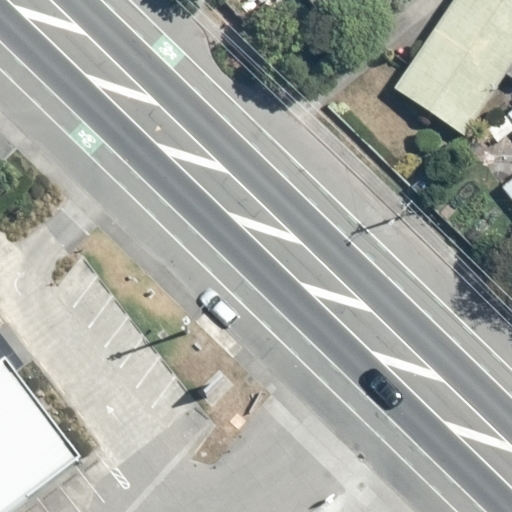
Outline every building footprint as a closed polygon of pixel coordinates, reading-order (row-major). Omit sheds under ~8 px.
[(304,0),(330,35),(379,0),(304,0)] [(511,0),(455,0),(393,94),(464,140),(511,67),(511,0)] [(511,110),(508,113),(486,129),(498,145),(511,133),(511,110)] [(511,177),(502,184),(511,197),(511,177)] [(0,398),(0,487),(43,455),(0,398)]
